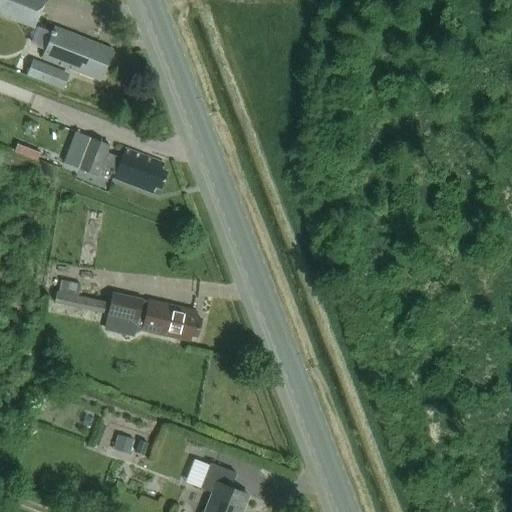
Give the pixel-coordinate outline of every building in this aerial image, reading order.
[(0,0),(0,15),(35,29),(46,0),(0,0)] [(111,50),(54,28),(52,34),(38,28),(32,43),(46,49),(42,59),(100,80),(111,50)] [(64,90),(71,74),(34,60),(27,76),(64,90)] [(123,150),(121,155),(108,150),(110,145),(75,131),(63,161),(98,175),(101,168),(114,173),(112,179),(153,193),(155,187),(161,189),(167,173),(160,171),(163,164),(123,150)] [(17,144),(14,152),(37,161),(41,153),(17,144)] [(102,314),(105,303),(56,292),(53,303),(102,314)] [(108,313),(107,316),(143,322),(141,331),(188,340),(189,334),(196,335),(200,318),(194,317),(195,311),(147,302),(146,304),(141,302),(111,296),(108,313)] [(116,430),(112,446),(129,451),(133,435),(116,430)] [(140,440),(136,451),(144,454),(148,443),(140,440)] [(231,488),(236,473),(210,463),(201,488),(213,493),(205,511),(238,511),(240,507),(244,508),(248,494),(231,488)]
